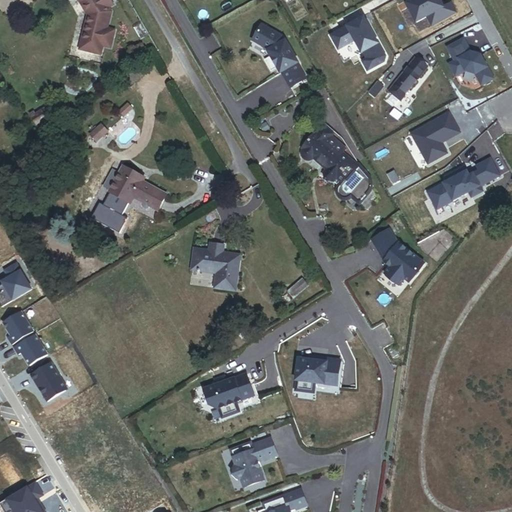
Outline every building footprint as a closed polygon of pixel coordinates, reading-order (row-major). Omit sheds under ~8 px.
[(80,0),(90,15),(81,48),(101,53),(103,44),(111,46),(114,31),(107,29),(111,12),(108,7),(113,4),(111,0),(80,0)] [(406,0),(416,18),(426,12),(431,21),(456,8),(451,0),(446,0),(443,2),(442,0),(406,0)] [(385,52),(364,13),(340,26),(348,40),(355,36),(362,48),(363,48),(367,54),(362,57),(367,66),(384,57),(385,52)] [(297,61),(285,39),(284,40),(281,36),(260,23),(252,39),(268,49),(267,49),(271,57),(277,67),(280,65),(281,67),(282,70),(284,72),(282,73),(289,86),(305,77),(296,62),(297,61)] [(481,50),(472,49),(471,47),(463,34),(447,43),(455,56),(449,59),(455,72),(465,66),(475,69),(481,80),(494,74),(481,50)] [(389,87),(401,95),(426,61),(414,52),(389,87)] [(277,67),(271,57),(265,61),(271,72),(278,68),(277,67)] [(337,68),(328,73),(333,82),(342,76),(337,68)] [(0,103),(11,97),(0,79),(0,103)] [(428,159),(447,149),(440,135),(443,133),(445,136),(460,128),(449,108),(411,129),(428,159)] [(315,125),(299,142),(300,143),(299,147),(299,149),(299,150),(300,151),(301,152),(303,154),(305,154),(307,153),(310,152),(324,164),(321,167),(322,172),(322,173),(325,175),(325,174),(330,175),(333,172),(338,176),(335,181),(334,183),(334,184),(334,187),(335,190),(336,191),(338,192),(340,193),(343,193),(345,193),(346,192),(348,191),(356,198),(358,196),(366,187),(367,185),(368,183),(368,181),(368,177),(368,174),(366,171),(357,160),(356,161),(339,147),(342,143),(328,130),(330,128),(320,120),(315,125)] [(102,125),(90,136),(97,144),(108,133),(102,125)] [(476,161),(479,166),(470,171),(467,167),(463,169),(461,164),(446,172),(449,176),(428,188),(437,205),(469,188),(472,193),(483,187),(481,182),(500,171),(491,154),(476,161)] [(157,209),(166,194),(142,181),(144,177),(123,165),(109,190),(130,202),(134,196),(157,209)] [(425,264),(400,244),(399,245),(390,230),(373,240),(383,256),(384,255),(387,261),(386,261),(385,262),(391,267),(386,274),(400,286),(405,279),(410,283),(425,264)] [(216,288),(233,291),(236,268),(231,267),(233,251),(222,249),(223,241),(210,239),(209,247),(194,245),(191,265),(218,270),(216,288)] [(16,284),(0,293),(0,298),(8,311),(38,294),(22,268),(11,275),(16,284)] [(302,280),(288,292),(294,299),(309,288),(302,280)] [(17,340),(14,342),(18,349),(39,336),(27,316),(9,327),(17,340)] [(53,360),(41,339),(20,352),(24,359),(28,357),(36,370),(53,360)] [(336,383),(339,360),(326,358),(326,361),(309,359),(298,358),(295,379),(296,379),(294,388),(313,391),(314,381),(336,383)] [(53,406),(73,394),(57,367),(37,379),(53,406)] [(253,393),(245,372),(224,380),(218,382),(204,387),(210,404),(217,407),(218,406),(221,416),(238,409),(235,400),(253,393)] [(263,478),(256,460),(276,453),(270,437),(250,444),(241,447),(243,452),(232,456),(236,464),(234,465),(234,472),(239,477),(240,477),(243,486),(263,478)] [(243,452),(241,447),(250,444),(249,441),(230,448),(232,456),(243,452)] [(234,472),(234,465),(231,466),(230,474),(236,479),(239,477),(234,472)] [(58,511),(52,503),(50,504),(48,500),(56,496),(47,482),(5,508),(8,511),(58,511)] [(290,511),(289,510),(306,503),(300,488),(262,502),(265,511),(290,511)]
